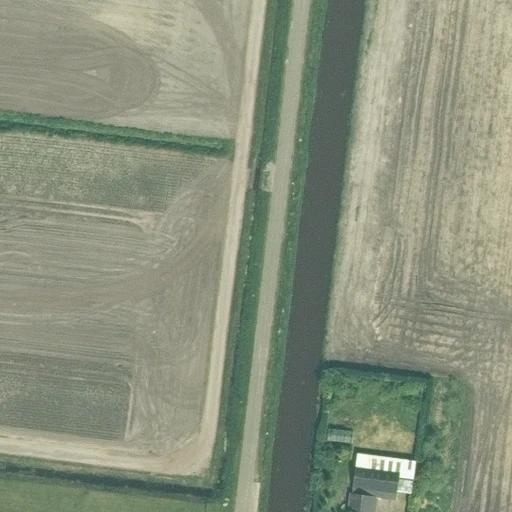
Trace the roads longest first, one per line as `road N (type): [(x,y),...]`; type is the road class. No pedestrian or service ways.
road 1 (track): [(259,0),(207,441),(193,454),(149,467),(0,451)]
road 2 (unclassified): [(241,511),(302,0)]
